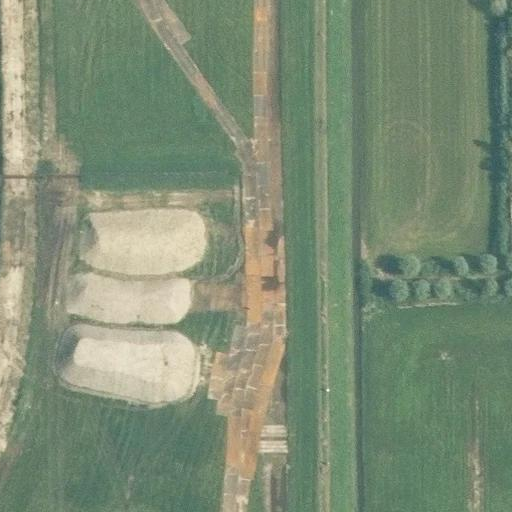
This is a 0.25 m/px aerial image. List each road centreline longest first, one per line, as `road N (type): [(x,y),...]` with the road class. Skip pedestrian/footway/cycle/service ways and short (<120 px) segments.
road 1 (track): [(267,511),(264,0)]
road 2 (unclassified): [(371,284),(511,283)]
